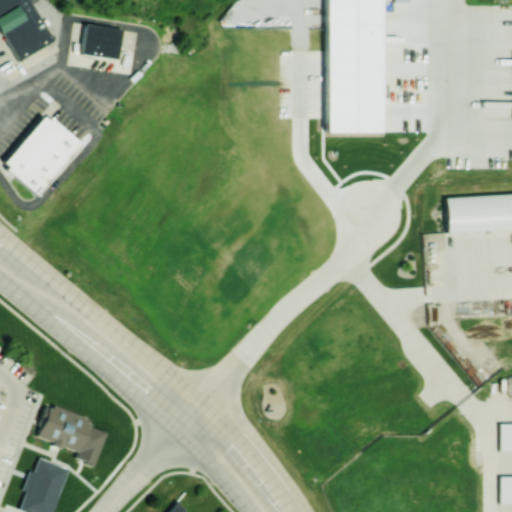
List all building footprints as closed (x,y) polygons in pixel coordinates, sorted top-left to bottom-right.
[(0,0),(0,33),(17,63),(54,41),(30,0),(0,0)] [(376,0),(321,0),(322,131),(377,131),(376,0)] [(85,24),(81,54),(118,59),(123,29),(85,24)] [(46,114),(2,167),(38,196),(81,144),(46,114)] [(511,193),(511,231),(447,235),(445,198),(511,193)] [(50,405),(39,437),(80,453),(92,421),(50,405)] [(511,449),(496,450),(496,422),(511,422),(511,449)] [(33,453),(12,508),(22,511),(50,511),(68,466),(33,453)] [(496,475),(511,475),(511,502),(497,503),(496,475)] [(168,511),(178,501),(185,511),(168,511)]
